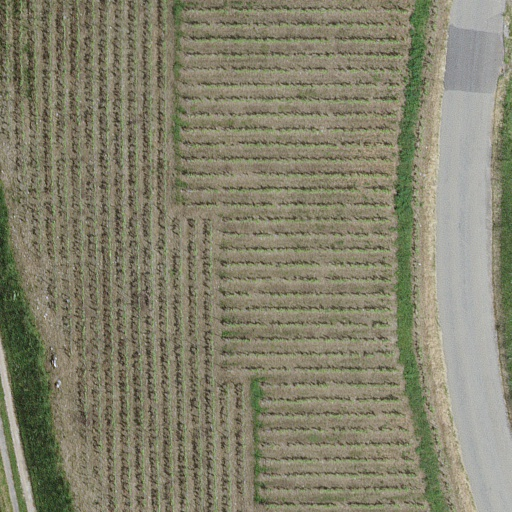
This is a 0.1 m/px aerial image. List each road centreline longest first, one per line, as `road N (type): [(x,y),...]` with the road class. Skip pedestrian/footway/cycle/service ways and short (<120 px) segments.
road 1 (unclassified): [(509,511),(481,417),(466,232),(488,0)]
road 2 (track): [(0,357),(30,511)]
